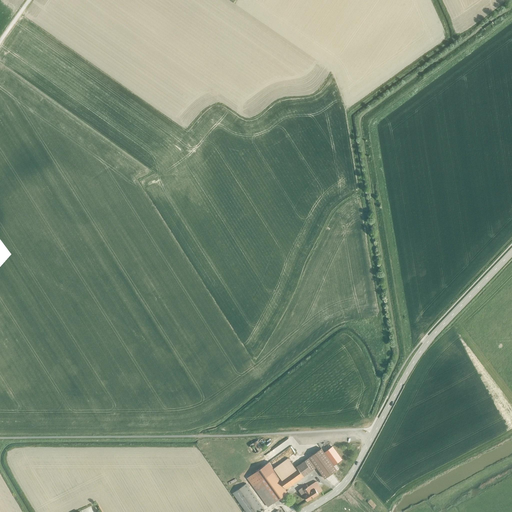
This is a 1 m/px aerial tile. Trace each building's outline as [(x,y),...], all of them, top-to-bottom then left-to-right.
[(493,20),(483,27),(486,31),(496,24),(493,20)] [(259,451),(263,448),(257,440),(254,443),(253,443),(250,445),(251,446),(254,444),(258,451),(256,453),(256,454),(259,452),(259,451)] [(333,447),(325,453),(334,465),(342,459),(333,447)] [(247,478),(268,507),(288,492),(286,489),(317,467),(325,478),(337,469),(334,465),(325,453),(321,448),(309,457),(295,467),(288,457),(274,468),(269,461),(247,478)] [(304,496),(307,501),(307,500),(318,493),(322,491),(316,481),(308,486),(307,484),(302,487),(303,489),(306,494),(304,495),(304,496)] [(246,511),(259,511),(264,509),(246,483),(233,493),(246,511)]
